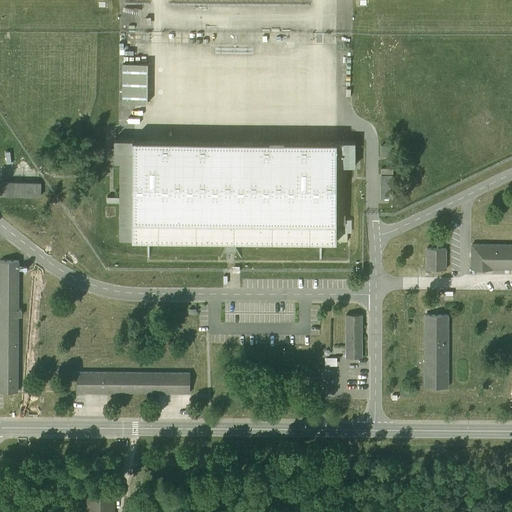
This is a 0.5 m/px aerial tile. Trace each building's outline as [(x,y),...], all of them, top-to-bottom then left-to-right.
[(143,65),(120,65),(120,105),(143,105),(143,65)] [(120,240),(133,240),(133,140),(114,140),(114,163),(120,163),(120,240)] [(336,141),(133,140),(133,240),(133,242),(146,242),(335,242),(335,225),(335,166),(336,141)] [(355,141),(336,141),(335,166),(345,166),(355,166),(355,141)] [(391,145),(380,144),(380,157),(391,157),(391,145)] [(345,166),(335,166),(335,225),(345,225),(345,166)] [(380,175),(380,197),(389,198),(390,175),(380,175)] [(40,183),(0,182),(0,185),(0,195),(40,197),(40,183)] [(347,231),(337,231),(337,243),(347,243),(347,231)] [(511,244),(471,244),(471,269),(511,269),(511,244)] [(446,249),(426,249),(426,269),(446,269),(446,249)] [(19,270),(19,260),(0,260),(0,391),(18,391),(19,270)] [(362,357),(362,315),(345,315),(346,354),(346,357),(362,357)] [(447,388),(448,315),(439,315),(435,315),(424,315),(423,388),(447,388)] [(190,372),(77,371),(77,393),(109,393),(155,393),(159,393),(190,393),(190,372)] [(114,511),(114,496),(86,496),(86,497),(85,511),(114,511)]
